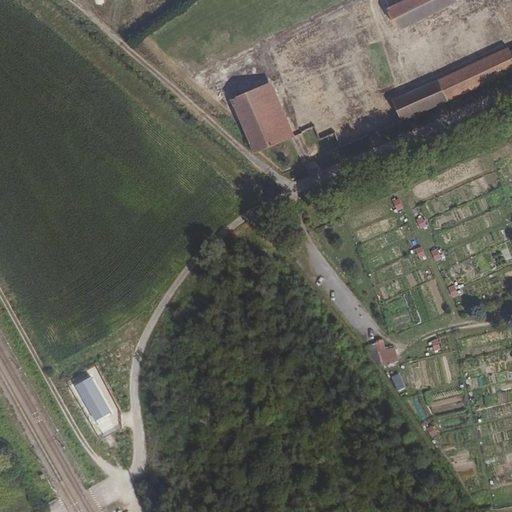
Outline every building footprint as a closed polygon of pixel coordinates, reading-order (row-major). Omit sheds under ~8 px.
[(398,0),(388,6),(397,24),(403,25),(454,0),(398,0)] [(510,44),(449,72),(461,96),(511,70),(511,38),(508,40),(510,44)] [(278,81),(237,97),(257,150),(299,135),(278,81)] [(422,228),(428,226),(425,216),(419,219),(422,228)] [(436,351),(442,350),(440,339),(434,340),(436,351)] [(383,365),(399,363),(397,348),(387,350),(386,341),(380,342),(383,365)] [(401,374),(393,378),(400,392),(408,388),(401,374)] [(434,426),(429,429),(434,438),(439,435),(434,426)]
